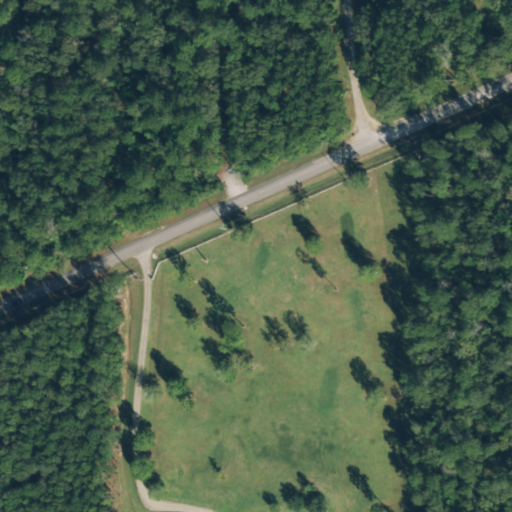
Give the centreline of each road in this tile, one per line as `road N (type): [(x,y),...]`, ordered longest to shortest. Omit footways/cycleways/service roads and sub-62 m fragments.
road 1 (tertiary): [(511,76),(0,305)]
road 2 (residential): [(97,261),(98,0)]
